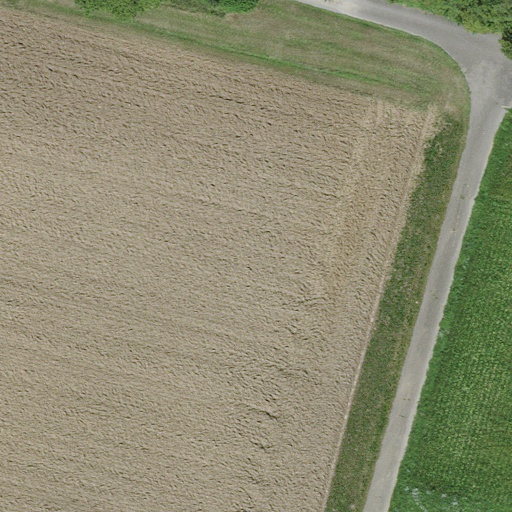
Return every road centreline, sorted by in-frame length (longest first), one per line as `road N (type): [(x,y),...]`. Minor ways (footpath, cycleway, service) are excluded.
road 1 (track): [(374,511),(501,60)]
road 2 (track): [(511,62),(320,0)]
